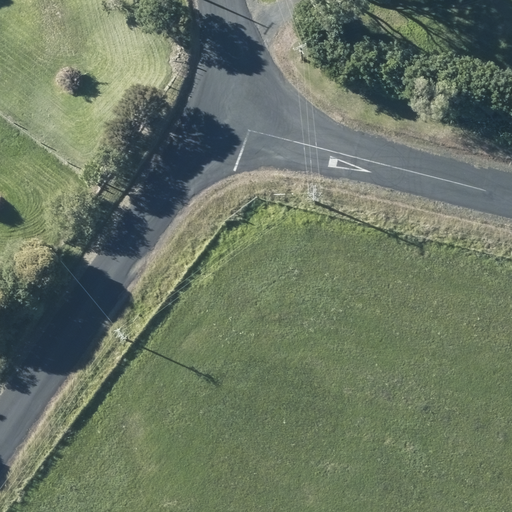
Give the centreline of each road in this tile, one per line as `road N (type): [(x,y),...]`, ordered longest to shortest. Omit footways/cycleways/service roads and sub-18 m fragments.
road 1 (unclassified): [(0,436),(209,119)]
road 2 (unclassified): [(209,119),(511,194)]
road 3 (unclassified): [(209,119),(221,71),(216,0)]
